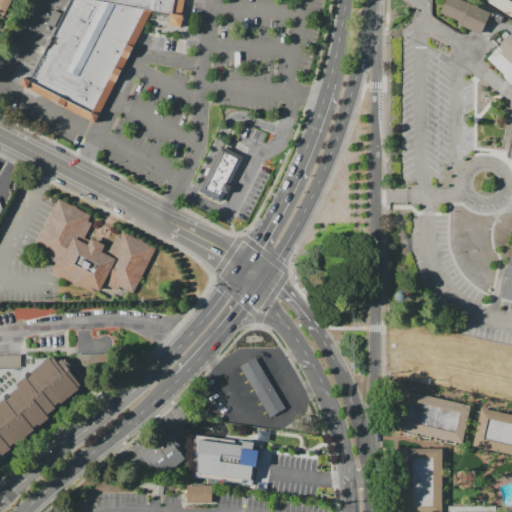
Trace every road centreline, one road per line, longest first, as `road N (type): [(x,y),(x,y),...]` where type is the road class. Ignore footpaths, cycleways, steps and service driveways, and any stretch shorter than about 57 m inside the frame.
road 1 (residential): [(369,467),(370,0)]
road 2 (primary): [(242,264),(173,352),(0,502)]
road 3 (primary): [(268,270),(332,147),(369,0)]
road 4 (residential): [(242,264),(302,348),(332,410),(350,511)]
road 5 (primary): [(22,511),(179,379)]
road 6 (primary): [(328,81),(288,186),(242,264)]
road 7 (residential): [(370,511),(369,467),(349,397),(309,322)]
road 8 (residential): [(131,201),(0,134)]
